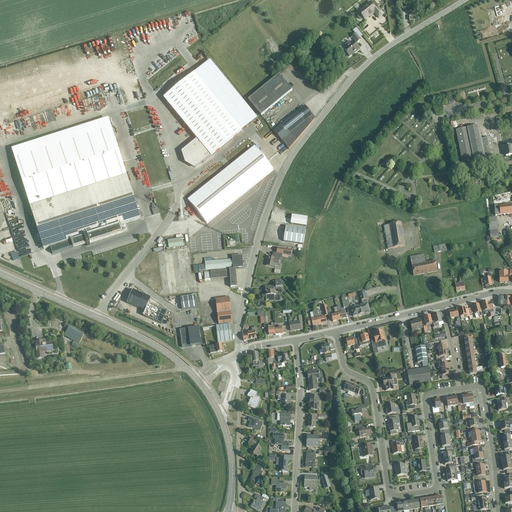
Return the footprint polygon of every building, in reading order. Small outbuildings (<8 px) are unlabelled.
[(376,10),(370,3),(363,9),(362,8),(359,11),(360,12),(359,12),(360,14),(359,14),(358,15),(358,16),(358,17),(358,18),(359,19),(361,20),(362,20),(363,19),(364,19),(365,20),(374,12),(378,18),(383,14),(379,8),(376,10)] [(347,47),(344,50),(349,57),(359,49),(355,44),(360,40),(355,34),(352,37),(355,41),(352,43),(350,41),(346,45),(347,47)] [(298,54),(302,59),(309,54),(304,49),(298,54)] [(189,146),(190,147),(182,152),(186,163),(195,168),(202,162),(203,163),(242,131),(194,73),(163,98),(197,139),(189,146)] [(279,74),(248,100),(261,116),(292,90),(279,74)] [(305,106),(274,132),(289,149),(315,119),(305,106)] [(496,161),(493,148),(491,138),(481,140),(478,126),(456,130),(462,161),(485,157),(486,163),(496,161)] [(111,128),(15,159),(30,207),(44,250),(50,247),(52,254),(80,245),(78,238),(83,237),(86,246),(90,245),(89,243),(92,242),(111,236),(121,233),(119,225),(140,219),(111,128)] [(511,151),(511,148),(511,147),(511,140),(510,142),(502,143),(503,150),(505,150),(506,156),(511,155),(511,151)] [(188,200),(191,204),(206,224),(273,170),(254,147),(188,200)] [(390,160),(384,165),(388,170),(394,166),(390,160)] [(511,198),(511,199),(511,204),(494,207),(495,216),(511,213),(511,198)] [(306,226),(307,218),(292,216),(291,219),(291,224),(306,226)] [(496,217),(489,218),(491,238),(498,238),(498,231),(496,217)] [(384,226),(388,249),(405,246),(401,223),(384,226)] [(283,242),(303,245),(306,230),(286,227),(283,242)] [(182,238),(167,240),(169,248),(183,246),(182,238)] [(434,247),(435,253),(446,251),(445,245),(434,247)] [(280,260),(282,254),(291,256),(292,250),(277,248),(276,254),(273,253),(272,258),(268,257),(268,258),(267,257),(267,260),(267,261),(266,266),(273,267),(274,263),(278,264),(279,260),(280,260)] [(509,260),(510,262),(511,261),(511,259),(510,255),(507,256),(505,253),(503,254),(505,258),(505,257),(508,261),(509,260)] [(410,257),(414,276),(438,271),(436,260),(425,262),(424,255),(410,257)] [(212,258),(204,259),(205,261),(205,270),(235,268),(235,269),(242,268),(243,268),(242,256),(232,256),(232,260),(213,261),(212,258)] [(229,277),(230,287),(237,287),(235,269),(210,271),(211,279),(229,277)] [(508,271),(500,271),(500,277),(500,282),(505,282),(505,283),(507,283),(507,282),(508,282),(508,277),(508,271)] [(491,281),(492,281),(491,273),(487,274),(488,278),(481,279),(482,285),(485,285),(485,286),(486,286),(486,287),(489,287),(489,286),(491,285),(491,281)] [(459,283),(455,284),(456,292),(460,292),(465,291),(464,288),(464,285),(462,277),(459,277),(460,282),(459,282),(459,283)] [(265,290),(266,301),(269,301),(269,302),(280,301),(279,295),(276,295),(276,292),(274,292),(274,288),(275,288),(276,288),(283,288),(282,281),(275,281),(273,282),(273,286),(265,287),(264,287),(264,290),(265,290)] [(133,290),(127,303),(145,311),(143,316),(161,324),(167,311),(149,303),(151,298),(133,290)] [(359,306),(361,315),(365,314),(369,312),(367,301),(365,293),(364,291),(359,292),(360,294),(361,300),(362,300),(363,305),(359,306)] [(195,296),(180,298),(181,306),(182,310),(197,307),(195,296)] [(218,324),(232,323),(229,298),(215,299),(218,324)] [(511,315),(511,310),(511,307),(511,298),(500,298),(497,298),(497,306),(503,306),(503,308),(508,309),(508,311),(509,311),(509,315),(511,315)] [(485,315),(489,314),(489,317),(493,316),(492,313),(493,312),(493,309),(491,302),(488,303),(488,302),(482,303),(485,315)] [(359,306),(355,307),(355,304),(350,305),(353,316),(358,315),(358,316),(361,315),(359,306)] [(473,306),(473,308),(474,313),(475,318),(482,317),(480,310),(480,311),(478,305),(476,306),(476,305),(473,306)] [(339,320),(336,307),(334,308),(335,314),(331,315),(333,322),(339,320)] [(339,307),(336,307),(339,320),(346,318),(345,312),(341,313),(339,307)] [(472,319),(471,314),(470,309),(465,310),(464,308),(459,309),(461,320),(465,319),(465,318),(469,317),(470,320),(472,319)] [(320,310),(316,311),(320,325),(327,323),(325,317),(322,317),(320,310)] [(456,323),(457,327),(461,326),(458,312),(455,312),(455,310),(449,312),(451,319),(457,318),(457,320),(457,321),(457,322),(456,323)] [(311,318),(307,319),(309,325),(313,324),(313,326),(320,325),(316,311),(313,311),(315,319),(311,320),(311,318)] [(432,316),(434,321),(432,322),(434,328),(439,326),(438,323),(442,322),(440,314),(432,316)] [(429,325),(432,325),(430,317),(424,318),(426,326),(423,326),(424,333),(427,332),(430,332),(429,325)] [(410,323),(412,331),(422,329),(420,320),(410,323)] [(289,323),(291,331),(301,330),(299,322),(289,323)] [(85,333),(66,323),(64,327),(69,330),(68,331),(82,339),(85,333)] [(216,326),(216,330),(218,343),(232,341),(230,324),(216,326)] [(278,328),(274,328),(275,334),(282,334),(286,333),(286,326),(278,327),(278,328)] [(182,348),(201,345),(199,327),(179,330),(182,348)] [(252,332),(248,333),(246,333),(248,340),(256,338),(255,335),(258,334),(256,327),(251,328),(252,332)] [(374,339),(371,339),(372,344),(371,345),(373,350),(377,349),(386,346),(382,332),(375,334),(375,335),(373,336),(374,339)] [(358,339),(360,347),(370,344),(368,335),(361,337),(361,338),(358,339)] [(33,342),(35,342),(36,344),(35,344),(36,352),(37,352),(37,357),(42,357),(41,352),(53,351),(52,342),(46,343),(46,339),(32,340),(33,342)] [(348,347),(353,346),(354,351),(359,350),(356,339),(353,340),(353,339),(346,340),(348,347)] [(216,346),(212,346),(212,349),(209,350),(210,354),(217,353),(223,352),(221,344),(215,345),(216,346)] [(438,347),(439,352),(446,351),(445,346),(443,346),(442,344),(436,344),(437,347),(438,347)] [(324,353),(325,359),(332,358),(328,345),(321,346),(323,354),(324,353)] [(425,346),(415,348),(418,363),(422,363),(423,367),(428,366),(425,346)] [(446,351),(439,352),(439,355),(436,355),(437,361),(445,360),(444,357),(447,356),(446,351)] [(277,355),(278,364),(277,364),(278,368),(282,368),(281,364),(288,363),(288,364),(291,364),(290,361),(288,361),(287,354),(277,355)] [(441,368),(441,371),(449,370),(448,364),(447,365),(447,361),(436,362),(437,369),(441,368)] [(407,372),(409,386),(431,382),(429,368),(407,372)] [(449,370),(441,371),(442,376),(441,376),(442,379),(448,378),(447,375),(450,375),(449,370)] [(318,371),(307,372),(310,391),(317,390),(316,379),(319,378),(318,371)] [(388,378),(383,379),(384,387),(385,387),(385,391),(393,390),(393,386),(398,385),(397,381),(392,381),(392,379),(395,379),(394,375),(388,376),(388,378)] [(361,388),(347,382),(344,391),(347,392),(348,391),(358,395),(360,391),(361,391),(362,396),(365,395),(364,389),(361,388)] [(495,389),(496,397),(498,396),(498,399),(506,398),(505,392),(503,392),(503,388),(495,389)] [(291,400),(291,396),(282,396),(282,392),(276,392),(276,396),(278,396),(278,400),(281,400),(281,406),(289,406),(289,400),(291,400)] [(247,406),(256,410),(261,400),(256,397),(249,393),(247,397),(251,398),(247,406)] [(407,396),(408,402),(406,403),(407,410),(415,409),(415,405),(416,405),(415,395),(407,396)] [(472,395),(467,396),(468,404),(469,404),(469,407),(474,406),(474,405),(477,405),(476,398),(473,399),(472,395)] [(460,401),(461,407),(461,412),(465,411),(465,408),(466,408),(466,405),(468,404),(467,396),(462,397),(462,400),(460,401)] [(309,410),(318,411),(319,397),(310,397),(309,410)] [(447,407),(453,407),(451,398),(446,399),(447,403),(444,403),(445,410),(448,409),(447,407)] [(458,407),(461,407),(460,401),(457,401),(456,398),(451,398),(453,407),(458,406),(458,407)] [(506,404),(509,404),(508,399),(500,400),(500,404),(497,404),(498,411),(506,410),(506,404)] [(434,401),(435,409),(439,409),(439,412),(444,411),(443,403),(440,404),(439,400),(434,401)] [(386,405),(387,411),(387,414),(398,413),(397,408),(395,409),(394,404),(386,405)] [(361,413),(367,412),(366,406),(357,407),(358,410),(351,411),(352,417),(354,417),(354,420),(361,419),(360,415),(362,415),(361,413)] [(280,425),(289,426),(289,417),(286,417),(286,414),(280,414),(280,417),(281,417),(280,425)] [(411,423),(406,424),(408,433),(419,431),(419,426),(420,426),(418,416),(410,418),(411,423)] [(251,428),(260,432),(263,424),(258,422),(259,421),(249,417),(248,420),(250,422),(248,427),(251,428)] [(308,417),(308,421),(308,427),(315,427),(315,421),(317,421),(318,417),(308,417)] [(396,431),(398,431),(397,424),(399,424),(398,417),(389,419),(390,422),(388,422),(390,432),(391,435),(396,434),(396,431)] [(466,426),(470,425),(470,428),(478,427),(477,421),(474,422),(474,419),(467,420),(467,423),(466,423),(466,426)] [(500,425),(501,431),(510,430),(509,426),(511,425),(511,420),(504,421),(505,424),(500,425)] [(443,431),(444,433),(450,432),(450,427),(451,426),(450,423),(439,425),(440,431),(443,431)] [(362,425),(355,426),(356,432),(359,432),(360,437),(371,435),(369,427),(363,428),(362,425)] [(469,439),(471,438),(480,437),(479,431),(477,432),(476,429),(468,430),(469,439)] [(444,436),(440,437),(441,442),(449,441),(452,441),(451,438),(450,432),(444,433),(444,436)] [(322,433),(314,433),(314,436),(307,436),(307,447),(319,447),(319,437),(322,437),(322,433)] [(281,446),(288,447),(288,443),(283,443),(283,434),(273,434),(273,438),(275,438),(275,445),(281,445),(281,446)] [(472,444),(467,444),(467,447),(470,447),(479,446),(479,443),(481,442),(480,437),(471,438),(472,444)] [(413,439),(415,450),(423,449),(421,438),(413,439)] [(257,456),(262,459),(264,454),(260,452),(264,446),(251,439),(249,442),(253,445),(249,452),(252,453),(253,452),(258,455),(257,456)] [(395,443),(391,444),(392,448),(392,447),(393,454),(402,453),(401,446),(404,446),(403,443),(402,443),(402,439),(395,441),(395,443)] [(449,441),(441,442),(442,448),(446,447),(446,450),(453,449),(452,446),(450,446),(449,441)] [(511,442),(510,443),(503,444),(504,450),(511,449),(511,442)] [(372,449),(373,449),(372,445),(362,447),(364,457),(373,456),(372,449)] [(471,455),(474,455),(482,454),(482,448),(479,449),(479,446),(470,447),(471,450),(470,451),(471,455)] [(443,455),(444,460),(452,459),(452,456),(454,455),(454,450),(446,451),(447,454),(443,455)] [(306,467),(315,468),(316,454),(306,453),(306,463),(305,463),(305,464),(306,464),(306,467)] [(473,464),(479,463),(482,462),(481,460),(483,459),(482,454),(474,455),(474,458),(472,458),(473,464)] [(501,459),(502,465),(511,463),(510,458),(511,458),(511,455),(504,456),(504,458),(501,459)] [(279,472),(287,472),(287,468),(287,457),(280,457),(280,459),(277,458),(276,465),(280,465),(279,472)] [(456,466),(455,458),(452,459),(444,460),(445,465),(448,465),(449,468),(456,467),(456,466)] [(417,462),(413,463),(414,467),(418,467),(419,473),(427,472),(426,468),(425,468),(424,461),(417,462)] [(476,469),(476,472),(484,471),(484,465),(479,466),(479,463),(470,464),(471,470),(476,469)] [(511,463),(502,465),(503,470),(506,470),(506,473),(511,472),(511,468),(511,469),(511,463)] [(395,465),(395,469),(396,469),(397,476),(405,475),(404,464),(395,465)] [(250,479),(257,483),(263,472),(260,471),(262,468),(256,465),(254,468),(256,469),(250,479)] [(373,473),(376,473),(375,466),(361,469),(362,475),(365,475),(365,479),(374,477),(373,473)] [(446,471),(446,476),(457,475),(456,467),(449,468),(449,471),(446,471)] [(472,478),(473,481),(481,480),(482,480),(482,476),(485,476),(484,471),(476,472),(477,474),(473,475),(473,478),(472,478)] [(321,478),(324,487),(330,485),(326,474),(321,474),(321,477),(321,478)] [(503,478),(504,484),(511,483),(511,474),(509,475),(509,478),(503,478)] [(457,475),(446,476),(447,482),(451,481),(451,484),(458,483),(457,475)] [(305,476),(305,487),(310,488),(310,490),(317,490),(318,477),(305,476)] [(276,492),(286,493),(286,484),(279,484),(279,481),(272,480),(271,485),(276,486),(276,492)] [(473,481),(474,489),(485,488),(485,482),(481,483),(481,480),(473,481)] [(378,493),(379,493),(379,488),(369,490),(371,500),(379,499),(378,493)] [(485,488),(474,489),(475,495),(476,495),(476,498),(483,497),(483,493),(486,493),(485,488)] [(252,508),(258,511),(259,511),(265,503),(262,502),(263,499),(256,495),(255,498),(258,500),(257,502),(255,502),(252,508)] [(436,498),(438,509),(440,509),(439,506),(443,505),(443,507),(445,507),(444,499),(442,499),(441,497),(436,498)] [(477,501),(478,505),(487,504),(486,499),(480,500),(479,497),(471,498),(472,502),(477,501)] [(284,511),(285,503),(276,503),(276,510),(270,509),(269,511),(284,511)] [(399,511),(403,511),(402,503),(397,503),(397,506),(394,507),(394,511),(399,511)]
